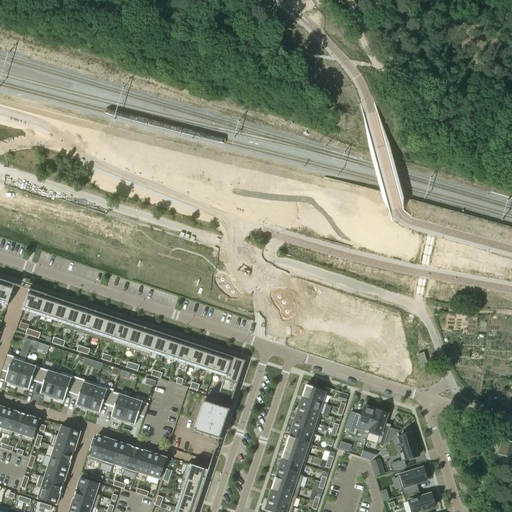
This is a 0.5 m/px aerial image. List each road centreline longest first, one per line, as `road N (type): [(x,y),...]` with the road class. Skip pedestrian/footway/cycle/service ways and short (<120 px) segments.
road 1 (residential): [(267,345),(0,257)]
road 2 (track): [(113,0),(298,47)]
road 3 (residential): [(267,345),(213,511)]
road 4 (residential): [(239,511),(291,353)]
road 5 (track): [(367,57),(366,65),(511,101)]
road 6 (residential): [(431,399),(291,353)]
road 7 (residential): [(89,427),(206,465)]
